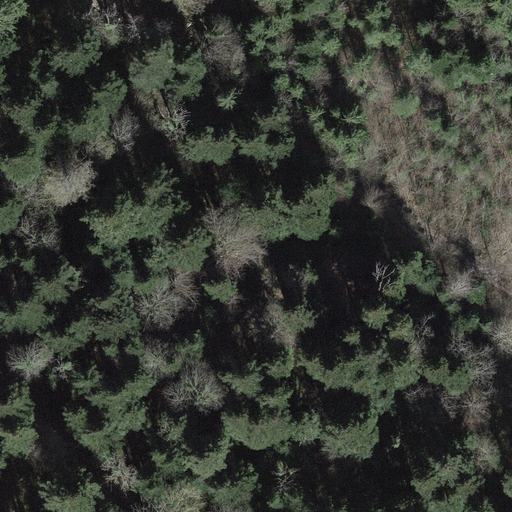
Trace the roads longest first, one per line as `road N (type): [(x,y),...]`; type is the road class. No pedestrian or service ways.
road 1 (track): [(511,283),(110,0)]
road 2 (track): [(0,364),(52,440),(122,511)]
